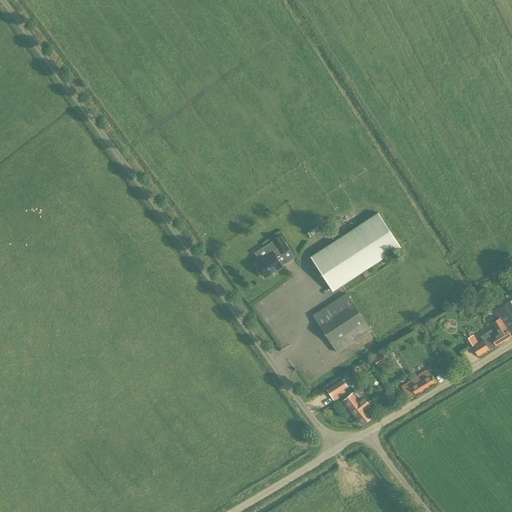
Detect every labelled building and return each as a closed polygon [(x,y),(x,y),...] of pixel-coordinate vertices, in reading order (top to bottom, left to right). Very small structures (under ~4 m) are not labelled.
[(331,292),(399,249),(378,215),(310,258),(331,292)] [(262,277),(274,270),(275,272),(282,267),(276,258),(288,250),(280,236),(272,241),(277,249),(254,263),(262,277)] [(312,315),(336,353),(371,330),(346,292),(312,315)] [(493,322),(495,327),(480,336),(483,340),(473,346),(479,356),(490,349),(489,349),(511,335),(511,334),(511,302),(510,300),(493,311),(498,319),(493,322)] [(381,353),(380,352),(372,356),(372,359),(377,366),(387,360),(382,352),(381,353)] [(431,374),(428,369),(402,386),(409,398),(416,394),(435,382),(431,374)] [(343,395),(340,391),(347,387),(342,379),(325,389),(333,401),(343,395)] [(342,400),(362,424),(371,417),(364,409),(369,405),(363,396),(358,401),(352,393),(342,400)]
